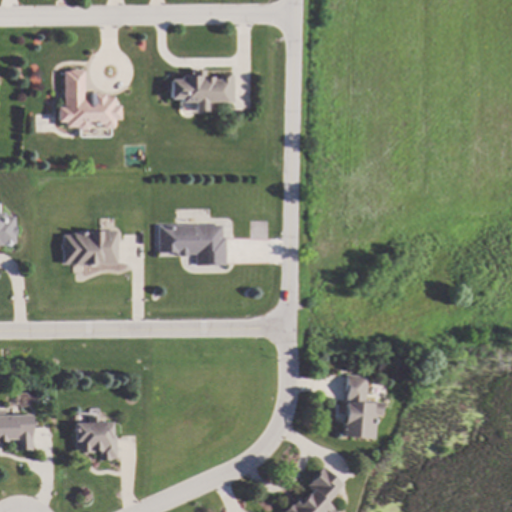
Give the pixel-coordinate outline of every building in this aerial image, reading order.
[(80,70),(79,93),(102,94),(102,97),(111,97),(111,105),(118,106),(117,120),(111,119),(111,125),(109,128),(101,128),(99,125),(86,125),(83,130),(76,131),(73,126),(62,127),(62,122),(53,121),(53,106),(57,106),(59,69),(80,70)] [(201,73),(229,74),(228,102),(204,102),(204,111),(191,111),(191,102),(178,102),(178,99),(166,99),(166,79),(178,79),(178,73),(190,74),(190,69),(201,69),(201,73)] [(0,212),(2,212),(2,217),(11,216),(12,244),(0,244),(0,212)] [(220,237),(223,237),(224,265),(193,266),(192,252),(156,253),(155,225),(220,224),(220,237)] [(114,264),(60,265),(60,235),(71,235),(71,231),(114,231),(114,264)] [(364,374),(361,402),(379,404),(378,416),(372,416),(370,437),(338,434),(343,373),(364,374)] [(1,416),(27,415),(28,450),(9,451),(9,440),(0,440),(0,408),(1,408),(1,416)] [(97,422),(109,422),(109,439),(112,439),(113,458),(106,458),(107,460),(95,460),(95,451),(88,451),(88,453),(71,453),(70,428),(73,428),(73,423),(85,423),(85,416),(97,416),(97,422)] [(340,485),(331,494),(329,491),(320,501),(331,511),(280,511),(278,510),(298,490),(302,494),(307,489),(302,484),(321,466),(340,485)]
